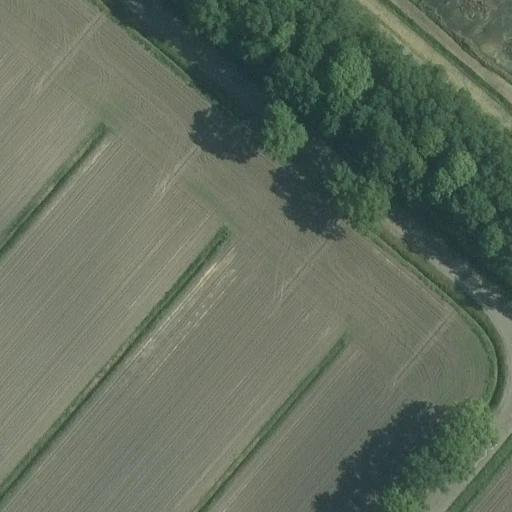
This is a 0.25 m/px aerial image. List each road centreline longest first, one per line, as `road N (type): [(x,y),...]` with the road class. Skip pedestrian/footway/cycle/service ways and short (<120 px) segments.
road 1 (tertiary): [(511,323),(135,0)]
road 2 (tertiary): [(433,511),(511,418)]
